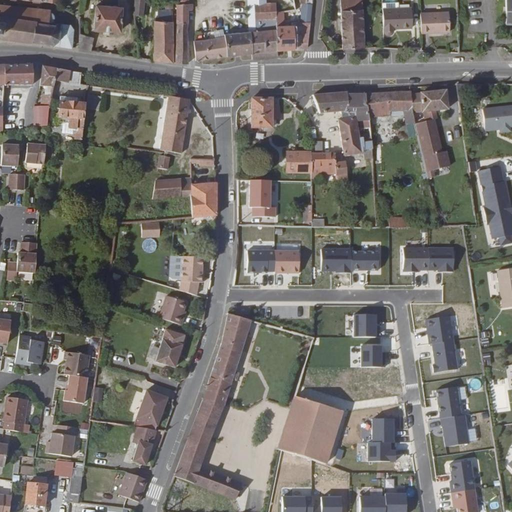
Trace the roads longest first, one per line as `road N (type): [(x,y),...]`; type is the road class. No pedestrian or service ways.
road 1 (residential): [(218,297),(205,357),(148,511)]
road 2 (tertiary): [(222,79),(0,54)]
road 3 (residential): [(222,79),(226,211),(218,297)]
road 4 (residential): [(399,295),(430,511)]
road 5 (tertiary): [(511,70),(311,72)]
road 6 (residential): [(218,297),(399,295)]
road 7 (unknown): [(311,72),(320,104),(382,191)]
